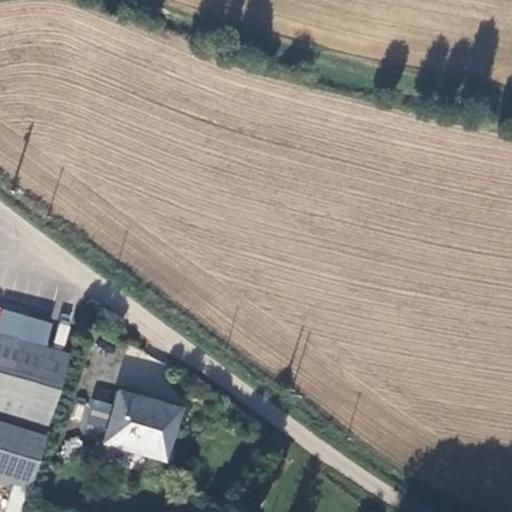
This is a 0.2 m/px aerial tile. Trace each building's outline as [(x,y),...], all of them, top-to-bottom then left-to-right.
[(63,355),(37,347),(44,323),(0,309),(0,422),(40,434),(63,355)] [(112,389),(98,443),(158,457),(171,404),(112,389)] [(40,434),(0,422),(0,477),(25,484),(40,434)] [(284,462),(269,453),(239,496),(255,504),(284,462)] [(20,511),(25,488),(11,486),(5,511),(20,511)]
